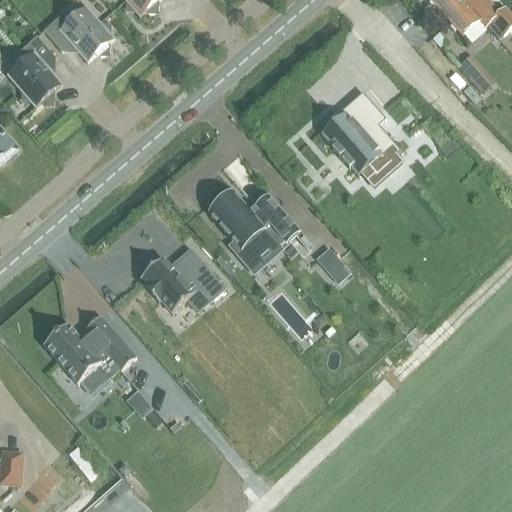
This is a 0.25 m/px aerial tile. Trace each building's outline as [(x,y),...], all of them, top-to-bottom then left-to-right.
[(23,0),(13,0),(11,2),(18,10),(26,3),(23,0)] [(122,0),(140,21),(148,15),(150,17),(160,18),(160,8),(158,6),(164,0),(122,0)] [(426,0),(462,40),(482,23),(501,45),(507,41),(511,35),(511,17),(507,12),(501,16),(486,0),(472,0),(466,6),(460,0),(426,0)] [(68,13),(44,34),(63,55),(72,48),(88,66),(99,57),(101,60),(111,60),(111,51),(109,48),(116,42),(88,9),(75,21),(68,13)] [(14,60),(21,68),(8,79),(36,111),(43,106),(45,108),(55,109),(56,99),(53,96),(64,87),(48,69),(57,61),(38,39),(14,60)] [(471,60),(460,70),(483,97),(494,87),(471,60)] [(339,128),(322,144),(357,184),(361,181),(373,194),(401,170),(395,163),(399,160),(379,137),(386,130),(363,103),(337,126),(339,128)] [(0,173),(22,154),(0,128),(0,173)] [(453,143),(441,153),(447,160),(459,149),(453,143)] [(261,204),(244,185),(220,206),(245,235),(242,238),(259,257),(286,233),(291,240),(311,222),(280,187),(261,204)] [(331,253),(319,263),(339,287),(351,276),(331,253)] [(174,319),(203,295),(213,307),(227,295),(193,256),(179,268),(180,269),(174,274),(165,264),(143,283),(148,290),(147,291),(161,308),(163,306),(174,319)] [(81,342),(69,329),(45,350),(79,389),(102,369),(113,381),(121,373),(123,375),(138,362),(102,320),(87,333),(88,335),(81,342)] [(306,329),(287,345),(334,398),(352,382),(306,329)] [(197,406),(202,401),(187,384),(182,388),(197,406)] [(4,464),(0,464),(0,483),(3,483),(3,487),(21,488),(23,458),(5,457),(4,464)]
